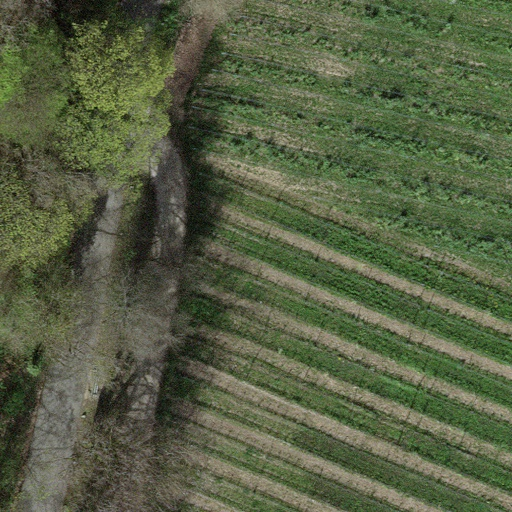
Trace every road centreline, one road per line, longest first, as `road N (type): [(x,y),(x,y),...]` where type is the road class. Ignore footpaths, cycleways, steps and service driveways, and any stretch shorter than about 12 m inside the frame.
road 1 (unclassified): [(29,511),(134,0)]
road 2 (track): [(135,0),(160,93),(168,208),(156,511)]
